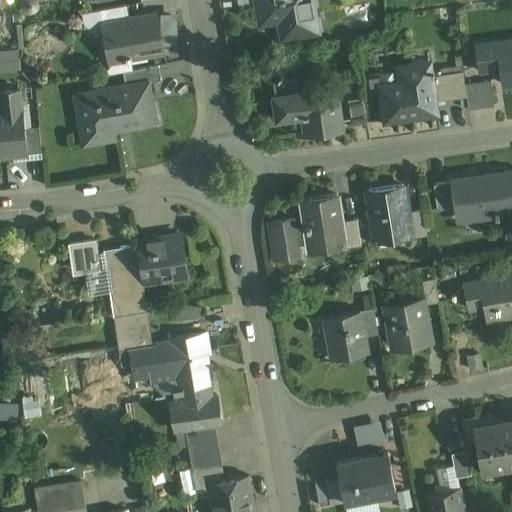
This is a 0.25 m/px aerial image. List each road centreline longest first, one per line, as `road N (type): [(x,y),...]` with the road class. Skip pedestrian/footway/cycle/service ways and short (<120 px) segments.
road 1 (residential): [(268,163),(511,132)]
road 2 (residential): [(283,426),(511,376)]
road 3 (residential): [(283,426),(241,204)]
road 4 (residential): [(202,178),(0,206)]
road 5 (residential): [(226,139),(201,0)]
